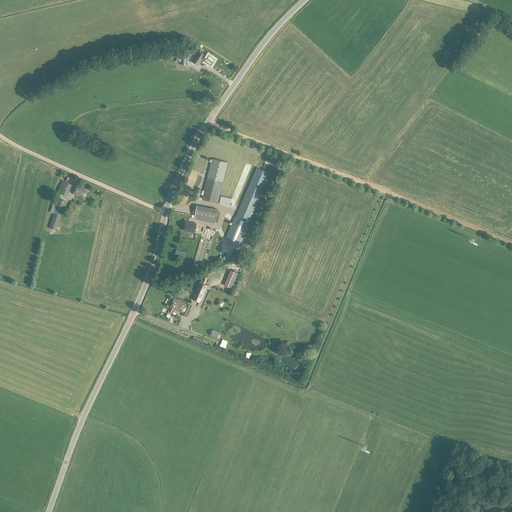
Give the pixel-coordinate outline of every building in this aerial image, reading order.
[(198,65),(202,60),(207,63),(208,62),(211,65),(215,59),(208,55),(206,58),(204,57),(205,55),(199,51),(193,61),(198,65)] [(185,53),(177,53),(177,57),(181,57),(181,61),(181,65),(186,65),(185,53)] [(218,202),(222,186),(227,162),(211,158),(202,198),(218,202)] [(225,238),(241,245),(250,223),(249,223),(270,173),(256,167),(235,217),(225,238)] [(57,192),(67,196),(72,184),(63,180),(57,192)] [(87,190),(77,185),(74,194),(84,198),(87,190)] [(221,196),(219,203),(228,205),(229,198),(221,196)] [(55,230),(65,201),(55,198),(50,212),(54,213),(49,228),(55,230)] [(197,205),(195,218),(215,221),(217,209),(197,205)] [(195,232),(196,223),(185,221),(184,230),(195,232)] [(203,227),(196,251),(203,253),(205,249),(209,250),(214,231),(203,227)] [(239,274),(231,271),(224,285),(233,289),(239,274)] [(208,285),(199,282),(193,297),(193,298),(192,299),(200,302),(200,301),(201,301),(208,285)] [(193,290),(180,286),(179,289),(177,289),(175,295),(190,299),(193,290)] [(183,313),(187,304),(174,299),(170,307),(171,308),(173,309),(183,313)] [(209,333),(210,335),(217,338),(219,337),(220,334),(220,332),(213,329),(211,330),(209,333)]
